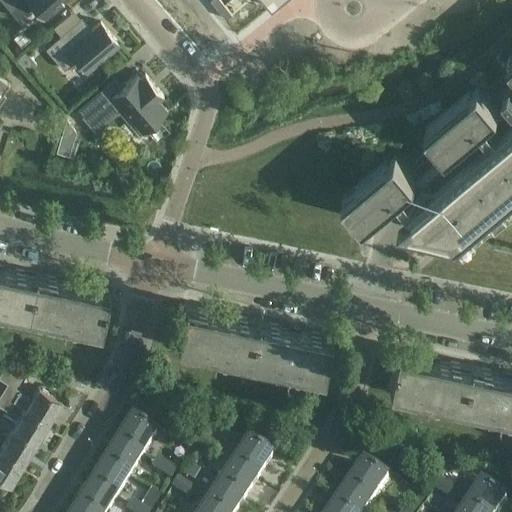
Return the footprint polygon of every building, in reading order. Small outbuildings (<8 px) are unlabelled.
[(0,0),(16,17),(32,4),(42,16),(61,0),(0,0)] [(220,0),(209,0),(217,9),(223,4),(220,0)] [(223,4),(217,9),(224,18),(231,13),(223,4)] [(80,17),(45,47),(63,68),(76,57),(86,69),(118,42),(100,21),(90,29),(80,17)] [(112,76),(77,107),(95,128),(121,106),(141,130),(166,108),(157,98),(162,94),(144,72),(139,77),(135,72),(120,85),(112,76)] [(0,100),(1,100),(0,99),(0,95),(9,83),(0,77),(0,100)] [(498,109),(482,89),(478,85),(427,128),(447,152),(498,109)] [(458,238),(511,192),(511,127),(399,223),(454,237),(458,238)] [(416,178),(399,158),(396,154),(344,198),(364,221),(416,178)] [(0,305),(26,311),(34,274),(3,267),(4,263),(0,262),(0,305)] [(65,280),(34,274),(26,311),(99,327),(107,289),(76,283),(77,278),(66,276),(65,280)] [(175,343),(195,347),(249,359),(257,322),(226,315),(227,311),(216,308),(215,312),(183,306),(175,343)] [(249,359),(267,363),(322,375),(330,337),(298,330),(299,326),(289,324),(288,328),(257,322),(249,359)] [(388,388),(407,392),(461,404),(469,367),(437,360),(438,356),(428,353),(427,358),(396,351),(388,388)] [(0,377),(7,382),(0,392),(13,399),(24,406),(47,420),(60,399),(37,385),(30,396),(19,389),(15,386),(21,376),(4,365),(0,371),(0,377)] [(499,373),(469,367),(461,404),(511,415),(511,376),(510,376),(511,371),(500,369),(499,373)] [(13,399),(0,392),(0,404),(7,409),(13,399)] [(24,406),(12,426),(35,441),(47,420),(24,406)] [(130,420),(117,441),(141,456),(154,434),(130,420)] [(12,426),(0,445),(0,447),(22,461),(35,441),(12,426)] [(215,457),(220,448),(202,437),(197,445),(215,457)] [(117,441),(104,462),(128,477),(141,456),(117,441)] [(246,442),(232,463),(256,479),(270,457),(246,442)] [(22,461),(0,447),(0,476),(9,482),(22,461)] [(169,479),(175,470),(156,459),(151,468),(169,479)] [(104,462),(91,483),(115,497),(128,477),(104,462)] [(232,463),(219,483),(242,499),(256,479),(232,463)] [(365,463),(350,484),(374,501),(388,479),(365,463)] [(189,498),(194,490),(176,478),(171,487),(189,498)] [(450,500),(456,491),(438,479),(433,488),(450,500)] [(91,483),(78,503),(92,511),(106,511),(115,497),(91,483)] [(219,483),(205,503),(218,511),(233,511),(242,499),(219,483)] [(481,483),(467,505),(478,511),(497,511),(505,499),(481,483)] [(350,484),(337,505),(347,511),(366,511),(374,501),(350,484)] [(128,511),(148,511),(131,501),(125,510),(128,511)] [(92,511),(78,503),(72,511),(92,511)] [(218,511),(205,503),(199,511),(218,511)]
